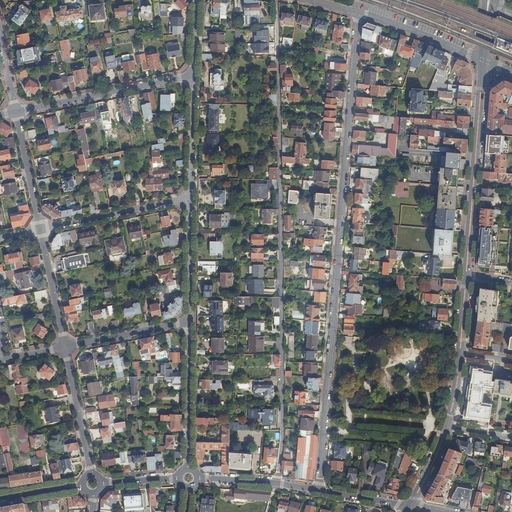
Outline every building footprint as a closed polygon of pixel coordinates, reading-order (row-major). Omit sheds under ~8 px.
[(132,0),(124,0),(126,6),(127,17),(128,31),(136,30),(132,0)] [(185,8),(190,4),(185,0),(175,0),(176,3),(175,3),(182,11),(185,8)] [(220,14),(221,0),(209,0),(210,0),(212,1),(210,2),(210,4),(212,5),(211,13),(220,14)] [(260,15),(260,1),(251,1),(251,15),(260,15)] [(104,5),(89,6),(91,21),(105,19),(104,5)] [(20,10),(12,20),(20,26),(31,11),(32,9),(30,7),(28,9),(23,6),(21,6),(19,8),(20,10)] [(127,17),(126,6),(120,7),(120,9),(115,9),(116,18),(127,17)] [(142,17),(143,21),(148,21),(148,18),(152,18),(151,6),(141,7),(142,13),(139,13),(140,17),(142,17)] [(83,10),(80,9),(79,10),(74,11),(73,10),(66,11),(65,7),(61,8),(61,9),(56,10),(58,22),(63,21),(63,22),(76,20),(75,18),(82,17),(82,12),(83,10)] [(50,10),(40,12),(42,22),(52,20),(50,10)] [(317,20),(319,11),(315,10),(313,28),(315,28),(316,29),(315,33),(325,35),(326,31),(327,31),(329,23),(317,20)] [(295,15),(282,13),(281,21),(285,22),(285,25),(293,26),(295,15)] [(499,15),(498,16),(497,16),(496,16),(495,16),(495,17),(495,18),(511,24),(511,20),(511,21),(499,15)] [(299,20),(296,19),(296,23),(298,23),(298,24),(302,25),(301,30),(308,31),(309,27),(310,27),(312,19),(300,16),(299,20)] [(184,18),(173,18),(173,26),(183,27),(184,18)] [(373,45),(379,46),(382,28),(368,23),(362,27),(361,38),(374,42),(373,45)] [(335,26),(334,34),(342,36),(343,29),(344,27),(335,26)] [(385,37),(387,30),(382,28),(379,46),(393,51),(397,41),(385,37)] [(210,42),(212,42),(223,43),(224,34),(211,33),(210,42)] [(28,34),(17,36),(18,43),(19,43),(20,47),(30,45),(28,34)] [(342,36),(334,34),(332,43),(341,44),(342,36)] [(413,59),(418,41),(414,40),(412,47),(411,49),(404,46),(405,45),(407,37),(401,35),(396,53),(411,58),(410,62),(411,62),(413,59)] [(60,42),(62,52),(64,59),(70,58),(67,40),(60,42)] [(424,56),(428,48),(429,45),(425,44),(423,43),(418,41),(413,59),(417,60),(419,54),(424,56)] [(224,52),(225,43),(223,43),(212,42),(211,52),(224,52)] [(165,47),(167,58),(173,57),(173,58),(177,57),(177,56),(181,55),(179,45),(165,47)] [(36,47),(17,51),(20,64),(27,63),(26,61),(33,60),(33,62),(39,60),(36,47)] [(441,62),(445,53),(436,49),(432,47),(431,49),(428,48),(424,56),(423,58),(426,60),(425,63),(438,70),(441,62)] [(56,53),(58,64),(65,62),(64,59),(62,52),(56,53)] [(142,64),(143,71),(161,68),(158,54),(148,56),(149,62),(147,62),(145,54),(142,54),(142,52),(139,53),(140,55),(142,64)] [(450,56),(450,55),(445,53),(441,62),(438,70),(432,83),(444,84),(445,71),(444,71),(447,64),(449,57),(450,56)] [(108,70),(117,68),(114,54),(105,56),(108,70)] [(469,65),(457,59),(453,70),(456,71),(460,82),(460,86),(472,86),(473,76),(469,65)] [(125,72),(135,70),(134,61),(123,63),(125,70),(125,72)] [(286,61),(281,61),(281,78),(285,77),(284,75),(286,75),(286,80),(283,81),(283,93),(290,93),(290,86),(293,86),(292,75),(287,75),(286,61)] [(91,64),(93,75),(98,74),(98,72),(102,71),(100,62),(91,64)] [(85,69),(74,72),(76,82),(87,79),(85,69)] [(15,73),(17,79),(28,77),(26,70),(15,73)] [(222,70),(215,70),(215,74),(214,74),(214,72),(213,72),(213,74),(211,74),(210,86),(212,86),(212,88),(214,88),(214,86),(215,86),(215,91),(221,91),(221,87),(222,87),(223,87),(223,83),(222,83),(223,82),(224,82),(225,81),(225,80),(224,79),(221,79),(222,70)] [(375,86),(377,72),(375,72),(368,71),(367,71),(365,85),(375,86)] [(344,74),(328,73),(327,91),(333,91),(333,94),(328,93),(327,96),(345,98),(345,92),(336,92),(337,80),(344,81),(344,74)] [(70,87),(71,94),(76,93),(72,76),(68,77),(70,87)] [(63,89),(70,87),(68,77),(61,79),(61,80),(52,82),(53,91),(54,91),(63,89)] [(40,87),(30,80),(24,88),(35,95),(40,87)] [(490,96),(489,102),(503,104),(503,96),(506,93),(508,94),(507,97),(508,99),(506,102),(504,102),(504,104),(508,104),(511,95),(511,84),(509,83),(506,82),(503,82),(494,88),(492,89),(490,92),(490,96)] [(439,91),(448,92),(449,85),(444,84),(432,83),(429,90),(439,91)] [(379,86),(375,86),(365,85),(358,84),(357,88),(365,89),(365,88),(370,88),(370,90),(372,90),(371,95),(378,95),(379,86)] [(472,90),(472,86),(460,86),(453,85),(449,85),(448,92),(471,94),(472,90)] [(425,111),(426,96),(423,96),(423,90),(412,89),(410,112),(422,113),(425,111)] [(271,106),(277,106),(277,90),(271,90),(271,96),(269,96),(269,100),(271,100),(271,106)] [(471,100),(471,94),(448,92),(439,91),(439,97),(447,98),(447,99),(449,99),(449,100),(452,100),(452,98),(458,98),(458,100),(455,100),(455,101),(454,101),(454,103),(454,104),(453,105),(461,106),(465,106),(470,107),(471,100)] [(156,109),(153,92),(148,93),(152,110),(156,109)] [(146,119),(153,117),(152,114),(152,110),(148,93),(144,94),(148,114),(145,115),(146,119)] [(299,94),(290,93),(290,101),(299,102),(299,94)] [(162,96),(161,111),(170,111),(170,101),(175,101),(175,94),(170,94),(170,96),(162,96)] [(127,115),(128,119),(129,119),(129,117),(133,116),(129,97),(123,98),(127,115)] [(373,99),(357,97),(356,104),(356,107),(361,107),(361,103),(367,104),(367,103),(371,104),(371,102),(373,102),(373,99)] [(118,99),(121,112),(122,112),(123,115),(127,115),(123,98),(118,99)] [(337,100),(327,99),(326,107),(336,108),(337,100)] [(104,127),(106,127),(111,125),(110,121),(112,121),(111,116),(106,117),(105,113),(104,113),(104,110),(105,110),(103,102),(99,103),(100,111),(103,124),(104,127)] [(489,109),(488,119),(505,120),(505,115),(503,115),(503,114),(501,114),(501,115),(498,115),(498,113),(499,113),(500,112),(500,110),(499,110),(498,110),(498,108),(508,109),(508,106),(510,106),(509,120),(511,120),(511,104),(508,104),(504,104),(503,104),(489,102),(489,103),(489,109)] [(219,131),(220,105),(210,105),(209,131),(219,131)] [(88,113),(90,123),(96,122),(97,125),(103,124),(100,111),(88,113)] [(336,112),(325,111),(324,120),(335,121),(336,112)] [(57,121),(55,112),(50,113),(51,118),(54,134),(60,133),(58,123),(58,121),(57,121)] [(128,132),(130,132),(128,119),(127,115),(123,115),(122,112),(121,112),(122,117),(123,117),(125,125),(126,130),(127,132),(128,132)] [(83,124),(90,123),(88,113),(81,114),(83,124)] [(376,115),(355,113),(355,120),(367,121),(367,120),(371,121),(385,122),(388,122),(388,116),(376,115)] [(179,131),(185,131),(185,128),(185,114),(175,114),(175,127),(179,127),(179,131)] [(400,117),(396,117),(394,117),(392,134),(397,134),(399,134),(400,117)] [(410,118),(400,117),(399,134),(405,135),(406,129),(406,120),(410,120),(410,118)] [(54,134),(51,118),(46,119),(49,135),(54,134)] [(432,120),(414,118),(414,123),(441,125),(441,127),(454,128),(455,126),(457,126),(457,130),(454,130),(454,132),(457,133),(463,134),(463,135),(468,135),(468,129),(469,123),(440,121),(432,120)] [(488,125),(487,135),(497,136),(498,129),(500,129),(500,130),(511,130),(511,120),(509,120),(505,120),(488,119),(488,125)] [(303,128),(304,123),(298,122),(298,125),(292,124),(291,133),(297,134),(297,136),(302,136),(303,131),(303,130),(303,128)] [(0,132),(7,138),(12,130),(12,128),(3,123),(0,123),(0,132)] [(78,129),(77,123),(75,123),(75,127),(69,128),(69,129),(68,130),(67,128),(64,129),(64,132),(75,130),(78,129)] [(334,124),(326,124),(325,123),(325,131),(342,133),(342,129),(336,128),(334,127),(334,124)] [(83,150),(83,152),(88,151),(84,129),(79,130),(79,132),(80,136),(82,146),(83,150)] [(415,129),(414,136),(424,136),(428,137),(439,138),(439,132),(434,131),(415,129)] [(28,132),(29,139),(37,138),(35,130),(28,132)] [(342,133),(325,131),(324,139),(325,139),(333,140),(333,136),(335,137),(335,136),(341,137),(342,133)] [(365,132),(354,131),(353,140),(364,141),(365,132)] [(397,134),(392,134),(384,133),(382,133),(380,149),(373,148),(373,147),(353,145),(352,154),(357,155),(372,156),(395,158),(397,134)] [(47,135),(40,137),(41,141),(38,142),(40,151),(51,149),(57,147),(55,138),(50,139),(49,135),(47,135)] [(219,150),(219,135),(208,135),(208,150),(219,150)] [(414,136),(411,135),(410,148),(418,149),(418,140),(420,139),(424,139),(424,136),(414,136)] [(485,152),(502,154),(502,149),(508,150),(509,141),(503,140),(504,137),(487,135),(485,152)] [(427,150),(445,151),(458,152),(460,152),(466,152),(467,147),(467,140),(439,138),(428,137),(428,142),(443,143),(452,144),(454,142),(455,143),(455,149),(449,149),(448,148),(439,147),(438,148),(434,148),(433,147),(427,146),(427,150)] [(5,149),(16,147),(15,140),(14,138),(6,139),(7,143),(4,143),(5,149)] [(287,138),(282,138),(283,157),(305,158),(306,144),(296,143),(296,152),(294,152),(294,153),(295,153),(295,154),(287,153),(287,138)] [(152,146),(153,159),(153,171),(158,170),(158,163),(160,163),(160,151),(164,151),(164,143),(158,144),(152,146)] [(11,158),(9,150),(0,151),(0,154),(1,160),(11,158)] [(78,161),(80,172),(87,171),(86,163),(85,159),(84,158),(83,152),(83,150),(79,150),(75,151),(75,154),(78,153),(78,156),(79,156),(80,160),(79,160),(78,161)] [(101,160),(101,165),(104,164),(104,162),(108,161),(108,159),(127,156),(126,151),(110,154),(100,156),(101,160)] [(458,154),(458,152),(445,151),(445,153),(445,156),(441,155),(441,166),(457,168),(457,163),(458,154)] [(457,163),(457,168),(458,168),(459,168),(459,169),(465,169),(466,159),(460,159),(460,155),(460,152),(458,152),(458,154),(457,163)] [(485,161),(484,168),(491,169),(492,154),(485,153),(485,161)] [(496,173),(499,173),(505,173),(506,162),(505,162),(506,155),(498,154),(497,154),(496,159),(495,159),(495,160),(496,160),(496,162),(495,162),(494,169),(495,169),(495,172),(496,173)] [(372,166),(372,156),(357,155),(357,165),(372,166)] [(38,159),(42,176),(52,174),(48,157),(38,159)] [(305,158),(283,157),(283,168),(284,168),(284,162),(287,162),(290,163),(295,163),(295,162),(309,164),(309,159),(305,158)] [(147,191),(155,191),(153,171),(153,159),(150,160),(150,167),(149,167),(150,179),(146,179),(147,191)] [(322,160),(322,169),(334,169),(334,161),(322,160)] [(223,171),(223,165),(213,164),(213,175),(221,175),(221,174),(223,174),(223,171)] [(6,180),(15,178),(13,168),(11,169),(10,165),(1,167),(2,171),(5,170),(6,180)] [(439,166),(439,167),(438,170),(437,170),(437,171),(439,171),(438,183),(438,185),(457,186),(457,184),(458,168),(457,168),(441,166),(439,166)] [(376,169),(362,168),(361,179),(367,180),(376,180),(377,172),(376,172),(376,169)] [(153,171),(155,191),(162,190),(161,179),(169,178),(169,169),(158,170),(153,171)] [(329,172),(316,171),(315,182),(328,183),(329,172)] [(511,180),(511,191),(511,190),(511,173),(505,173),(499,173),(498,179),(511,180)] [(88,178),(91,191),(99,189),(103,188),(101,175),(100,175),(96,176),(88,178)] [(62,180),(65,192),(76,190),(73,177),(62,180)] [(4,196),(19,193),(16,178),(15,178),(6,180),(1,181),(4,196)] [(366,184),(367,180),(361,179),(357,179),(356,183),(357,183),(356,194),(368,194),(369,184),(366,184)] [(114,187),(115,194),(126,191),(124,180),(120,180),(121,182),(116,183),(116,181),(111,183),(112,188),(114,187)] [(272,189),(272,180),(271,180),(265,180),(265,186),(264,186),(264,184),(251,184),(251,198),(268,198),(268,189),(272,189)] [(315,182),(304,181),(303,189),(309,190),(309,186),(315,186),(315,187),(328,188),(328,183),(315,182)] [(457,186),(438,185),(438,187),(436,208),(455,209),(456,189),(457,186)] [(482,189),(482,200),(493,201),(494,189),(482,189)] [(216,209),(223,209),(223,204),(226,204),(226,191),(215,191),(215,204),(216,204),(216,209)] [(290,191),(289,191),(288,203),(297,204),(298,191),(290,191)] [(330,194),(317,193),(315,218),(329,219),(331,194),(330,194)] [(356,194),(355,193),(355,198),(355,208),(364,209),(371,209),(371,204),(368,204),(369,194),(368,194),(356,194)] [(56,219),(74,215),(73,209),(72,210),(72,209),(62,211),(57,208),(58,206),(58,205),(55,204),(54,207),(49,204),(48,199),(42,200),(45,212),(56,219)] [(30,217),(28,205),(20,207),(21,215),(19,215),(19,214),(18,214),(18,215),(11,217),(13,228),(25,225),(30,217)] [(73,209),(74,215),(82,213),(80,206),(74,207),(73,205),(71,205),(72,209),(72,210),(73,209)] [(355,208),(353,208),(352,213),(352,217),(354,217),(354,218),(353,218),(353,223),(363,223),(363,219),(364,209),(355,208)] [(455,209),(436,208),(434,208),(433,229),(436,229),(453,230),(454,230),(455,222),(456,222),(457,210),(455,209)] [(480,217),(479,227),(497,228),(498,225),(495,225),(494,226),(492,226),(493,218),(494,218),(495,216),(496,216),(496,213),(497,213),(497,209),(481,208),(480,217)] [(271,215),(279,215),(279,209),(263,209),(263,223),(271,224),(271,215)] [(169,215),(168,211),(161,212),(162,217),(161,217),(162,223),(160,224),(161,228),(171,226),(169,215)] [(210,227),(221,227),(222,223),(224,223),(225,223),(225,214),(220,214),(220,215),(211,215),(210,227)] [(365,227),(366,224),(363,223),(353,223),(353,228),(352,229),(354,231),(353,244),(362,245),(364,231),(363,231),(363,227),(365,227)] [(142,228),(141,225),(129,228),(131,239),(143,237),(143,236),(142,228)] [(328,228),(315,227),(314,233),(313,233),(312,239),(323,240),(326,240),(326,234),(327,234),(328,228)] [(497,228),(479,227),(479,234),(477,256),(476,266),(490,268),(490,265),(495,266),(498,228),(497,228)] [(183,233),(183,228),(171,230),(172,235),(164,236),(166,247),(178,244),(177,238),(178,238),(178,234),(183,233)] [(451,255),(453,230),(436,229),(433,254),(451,255)] [(77,239),(75,230),(57,234),(51,243),(53,251),(61,249),(60,247),(69,245),(68,241),(77,239)] [(93,246),(93,245),(99,243),(96,231),(80,235),(81,244),(82,247),(87,246),(87,247),(93,246)] [(264,245),(264,234),(252,234),(252,245),(264,245)] [(108,256),(126,252),(123,237),(105,241),(108,256)] [(222,238),(217,238),(217,242),(210,242),(210,255),(217,255),(217,259),(222,259),(222,250),(224,250),(224,247),(222,247),(222,238)] [(323,240),(312,239),(305,239),(304,245),(312,246),(311,252),(322,253),(323,240)] [(252,262),(265,262),(265,248),(252,248),(252,262)] [(366,256),(366,249),(353,248),(353,252),(355,253),(355,254),(354,254),(353,260),(358,260),(364,260),(364,255),(366,256)] [(398,255),(398,251),(395,251),(392,251),(390,250),(389,262),(389,268),(392,268),(393,259),(396,259),(396,255),(398,255)] [(56,258),(54,258),(55,260),(63,259),(80,255),(80,251),(73,252),(73,253),(56,257),(56,258)] [(22,252),(13,254),(17,270),(21,269),(19,262),(24,261),(22,252)] [(183,263),(183,259),(174,261),(172,252),(165,254),(165,255),(158,256),(160,268),(183,263)] [(17,270),(13,254),(5,256),(7,264),(12,263),(13,264),(12,265),(12,266),(4,268),(3,265),(0,266),(0,273),(5,272),(17,270)] [(87,267),(84,254),(80,255),(63,259),(64,262),(67,261),(68,268),(65,269),(66,271),(87,267)] [(26,263),(27,267),(40,265),(39,257),(37,257),(31,258),(30,258),(31,262),(26,263)] [(439,274),(440,259),(429,258),(429,260),(428,261),(427,260),(425,260),(424,261),(423,263),(424,264),(426,265),(427,264),(428,265),(428,273),(439,274)] [(358,263),(358,260),(353,260),(350,259),(349,270),(357,270),(358,265),(360,265),(361,263),(358,263)] [(198,261),(198,266),(203,266),(203,272),(215,272),(216,262),(198,261)] [(264,265),(253,265),(253,277),(264,277),(264,265)] [(183,283),(183,279),(174,281),(171,269),(167,270),(166,269),(159,271),(160,279),(163,278),(165,287),(183,283)] [(313,269),(313,278),(325,279),(326,270),(313,269)] [(20,290),(25,288),(32,287),(30,277),(31,276),(30,271),(17,274),(20,290)] [(232,273),(221,273),(221,285),(232,285),(232,273)] [(349,282),(359,283),(359,280),(362,280),(362,275),(351,274),(350,278),(349,278),(349,282)] [(404,289),(405,276),(397,275),(396,289),(398,289),(398,291),(400,291),(401,289),(404,289)] [(247,279),(247,285),(249,285),(249,294),(263,294),(263,285),(262,285),(262,280),(261,280),(247,279)] [(456,285),(456,280),(443,279),(442,288),(456,289),(456,285)] [(325,281),(311,280),(311,291),(322,292),(323,286),(324,286),(325,281)] [(363,289),(363,283),(359,283),(349,282),(348,287),(350,287),(349,291),(354,291),(357,291),(357,289),(363,289)] [(81,283),(70,286),(72,297),(83,295),(81,283)] [(165,287),(158,288),(159,295),(177,291),(177,289),(183,287),(183,283),(165,287)] [(214,292),(214,285),(204,285),(204,297),(212,297),(212,292),(214,292)] [(478,312),(477,320),(491,321),(492,322),(495,322),(498,291),(480,289),(479,296),(478,296),(477,312),(478,312)] [(48,299),(46,290),(35,292),(37,301),(48,299)] [(311,291),(304,291),(304,295),(315,296),(315,302),(326,302),(326,292),(322,292),(311,291)] [(360,300),(361,294),(354,294),(347,293),(346,293),(346,297),(347,297),(347,299),(346,299),(347,300),(347,304),(363,305),(364,305),(365,300),(360,300)] [(439,302),(439,295),(423,293),(422,299),(425,299),(425,301),(439,302)] [(24,295),(2,299),(4,306),(17,303),(17,305),(26,303),(24,295)] [(159,303),(161,303),(159,297),(154,298),(156,304),(151,305),(153,317),(162,315),(159,303)] [(163,312),(164,319),(175,317),(183,308),(183,297),(176,297),(175,301),(173,304),(171,303),(168,306),(170,307),(168,310),(163,312)] [(239,297),(234,297),(234,304),(248,304),(250,306),(253,306),(254,304),(254,297),(239,297)] [(80,304),(79,298),(69,300),(70,304),(69,305),(69,306),(64,307),(66,313),(77,310),(75,305),(80,304)] [(212,316),(222,316),(222,301),(210,301),(210,306),(212,308),(212,311),(212,312),(212,316)] [(142,314),(140,302),(133,304),(133,307),(124,309),(126,317),(142,314)] [(348,315),(362,315),(363,305),(347,304),(345,304),(345,308),(346,308),(348,308),(348,311),(348,315)] [(308,305),(307,321),(319,322),(319,316),(317,316),(317,311),(319,311),(320,311),(320,306),(308,305)] [(94,313),(91,313),(93,319),(95,318),(100,317),(100,318),(110,316),(114,315),(112,306),(101,308),(102,310),(100,310),(100,309),(98,309),(99,310),(98,310),(99,311),(94,312),(94,313)] [(447,320),(448,310),(439,309),(438,319),(447,320)] [(77,310),(66,313),(68,322),(73,321),(73,322),(79,321),(77,310)] [(345,314),(339,314),(339,318),(345,318),(344,325),(353,326),(353,316),(345,316),(345,314)] [(222,331),(222,316),(212,316),(212,321),(210,321),(210,327),(212,327),(212,331),(222,331)] [(112,322),(114,330),(120,328),(119,320),(112,322)] [(440,326),(440,321),(423,320),(422,331),(436,332),(436,329),(438,329),(438,326),(440,326)] [(491,321),(477,320),(473,346),(474,346),(487,348),(491,321)] [(250,336),(260,336),(260,321),(249,321),(249,336),(250,336)] [(319,322),(307,321),(306,334),(308,334),(318,335),(319,322)] [(502,331),(503,323),(495,322),(492,322),(491,329),(502,331)] [(87,331),(88,335),(96,333),(93,323),(88,324),(89,330),(87,331)] [(509,332),(510,324),(503,323),(502,331),(509,332)] [(39,324),(34,332),(43,338),(46,334),(44,333),(47,329),(39,324)] [(353,326),(344,325),(344,333),(353,334),(353,326)] [(23,328),(12,331),(15,344),(19,343),(19,341),(25,339),(23,328)] [(294,333),(285,332),(285,336),(290,336),(289,356),(294,356),(294,351),(294,344),(294,340),(294,333)] [(318,335),(308,334),(307,351),(317,351),(318,335)] [(154,340),(153,336),(147,338),(150,353),(157,352),(156,350),(154,340)] [(263,352),(264,336),(260,336),(250,336),(250,352),(263,352)] [(145,354),(150,353),(147,338),(140,339),(142,350),(144,349),(145,354)] [(224,338),(213,338),(213,352),(223,352),(224,338)] [(492,344),(491,351),(499,352),(500,345),(500,343),(498,343),(498,345),(492,344)] [(120,358),(117,344),(110,345),(116,371),(117,379),(124,377),(122,366),(125,365),(123,357),(120,358)] [(116,371),(110,345),(103,347),(106,357),(108,357),(110,363),(112,362),(114,371),(116,371)] [(173,362),(182,362),(182,359),(180,359),(180,352),(170,352),(170,359),(173,359),(173,362)] [(309,357),(309,362),(318,362),(318,358),(316,358),(316,353),(309,353),(309,357)] [(94,361),(94,358),(82,361),(84,374),(97,372),(95,364),(95,363),(94,361)] [(228,361),(213,361),(213,373),(221,374),(229,374),(229,368),(228,368),(228,361)] [(138,377),(142,377),(139,362),(133,362),(136,377),(138,377)] [(315,363),(304,363),(303,377),(305,377),(309,377),(314,378),(315,363)] [(158,377),(163,377),(167,377),(167,375),(169,375),(169,372),(172,372),(172,367),(169,367),(170,364),(162,364),(162,373),(158,373),(158,377)] [(21,380),(18,365),(9,367),(10,374),(13,373),(16,383),(21,382),(21,380)] [(45,365),(39,374),(49,381),(56,373),(45,365)] [(492,370),(472,367),(464,419),(489,423),(491,403),(482,402),(484,388),(493,389),(494,381),(491,381),(492,370)] [(271,380),(278,380),(278,377),(281,375),(280,370),(277,370),(277,376),(271,377),(271,380)] [(125,392),(125,399),(132,398),(133,405),(134,405),(134,406),(135,406),(135,404),(139,404),(137,385),(138,385),(138,377),(136,377),(130,377),(131,383),(132,391),(125,392)] [(174,386),(182,386),(182,384),(182,377),(176,377),(169,377),(167,377),(163,377),(163,379),(164,379),(164,380),(170,380),(170,381),(173,381),(173,386),(174,386)] [(316,378),(314,378),(309,377),(309,382),(308,382),(307,385),(308,385),(308,390),(318,391),(319,378),(316,378)] [(27,378),(21,380),(21,382),(22,385),(24,394),(29,393),(27,386),(29,385),(27,384),(27,383),(28,383),(27,378)] [(511,381),(495,379),(493,392),(499,392),(499,394),(511,395),(511,381)] [(221,383),(221,380),(211,380),(208,380),(207,380),(200,380),(200,388),(211,388),(211,389),(217,389),(217,386),(221,383)] [(101,389),(100,382),(99,382),(88,384),(90,396),(101,394),(100,389),(101,389)] [(274,384),(266,384),(255,384),(254,384),(254,392),(261,393),(261,391),(264,391),(264,398),(273,398),(273,391),(271,391),(271,388),(274,387),(274,384)] [(66,385),(56,388),(46,390),(46,393),(52,392),(53,396),(54,397),(58,396),(62,396),(63,396),(68,395),(67,391),(66,385)] [(291,388),(290,388),(290,391),(296,391),(295,403),(311,405),(312,401),(305,400),(306,392),(297,391),(297,389),(295,389),(295,387),(294,387),(294,389),(291,388)] [(107,400),(106,395),(99,397),(101,409),(108,407),(108,406),(110,405),(110,401),(109,402),(109,399),(107,400)] [(57,407),(45,410),(46,415),(47,415),(48,420),(47,420),(48,425),(61,423),(57,407)] [(260,409),(250,409),(250,418),(259,419),(259,424),(263,424),(263,425),(273,425),(273,409),(263,409),(263,412),(260,412),(260,409)] [(102,412),(102,411),(96,412),(87,413),(88,419),(99,417),(99,416),(100,415),(100,413),(102,412)] [(101,414),(103,425),(111,424),(110,418),(113,418),(112,412),(101,414)] [(314,418),(303,417),(302,430),(313,431),(314,418)] [(124,432),(128,431),(126,421),(115,423),(116,428),(125,427),(125,428),(123,428),(124,432)] [(171,430),(182,430),(182,427),(182,421),(171,421),(171,430)] [(26,434),(24,424),(17,426),(20,441),(21,441),(23,455),(30,453),(26,434)] [(218,442),(229,442),(230,430),(230,424),(219,424),(218,424),(218,429),(222,429),(222,434),(221,435),(221,436),(221,437),(218,437),(218,440),(218,442)] [(101,429),(104,443),(113,442),(109,427),(101,429)] [(10,447),(7,428),(0,429),(0,433),(3,448),(10,447)] [(302,430),(299,430),(296,472),(295,478),(307,479),(307,478),(313,478),(313,470),(314,470),(315,468),(318,431),(313,431),(302,430)] [(37,436),(36,432),(27,434),(28,438),(30,438),(32,448),(41,446),(45,445),(43,435),(37,436)] [(173,439),(173,435),(163,435),(163,437),(167,437),(166,448),(174,448),(174,445),(174,442),(174,439),(173,439)] [(78,444),(77,439),(70,440),(70,439),(60,442),(61,447),(64,446),(78,444)] [(462,452),(465,443),(464,443),(465,441),(462,441),(462,442),(459,442),(457,443),(456,444),(453,443),(451,444),(448,450),(455,453),(456,450),(462,452)] [(222,472),(229,472),(229,467),(229,452),(229,442),(218,442),(206,442),(196,442),(196,463),(199,466),(204,461),(203,460),(203,455),(204,455),(204,450),(222,450),(222,466),(206,466),(202,468),(201,468),(203,470),(214,471),(222,472)] [(472,445),(465,443),(462,452),(469,454),(472,445)] [(483,444),(475,443),(474,452),(484,454),(484,449),(484,445),(483,445),(483,444)] [(373,445),(364,445),(364,454),(373,455),(373,445)] [(345,459),(346,447),(335,446),(334,458),(345,459)] [(504,456),(505,448),(502,448),(502,446),(497,446),(497,448),(491,447),(490,456),(500,458),(501,456),(504,456)] [(274,456),(279,457),(279,452),(280,449),(275,448),(265,447),(264,462),(265,463),(269,463),(270,462),(272,463),(272,461),(274,461),(274,456)] [(403,477),(412,453),(399,447),(391,473),(403,477)] [(455,453),(448,450),(443,463),(438,475),(448,480),(451,482),(453,476),(451,476),(458,459),(460,460),(462,455),(455,453)] [(130,472),(129,465),(130,465),(127,451),(121,452),(120,453),(120,454),(120,458),(119,458),(119,464),(122,463),(122,465),(124,465),(125,472),(130,472)] [(229,452),(229,467),(250,469),(252,454),(229,452)] [(104,466),(117,464),(119,464),(119,458),(116,459),(115,453),(102,455),(104,466)] [(148,470),(164,469),(162,453),(155,454),(155,456),(146,457),(147,461),(148,470)] [(43,483),(41,472),(30,474),(24,475),(23,473),(22,473),(22,475),(11,477),(10,472),(13,471),(12,468),(9,454),(5,455),(7,468),(9,479),(11,488),(28,485),(43,483)] [(147,461),(146,457),(146,454),(131,456),(132,465),(132,471),(137,471),(136,462),(147,461)] [(292,456),(283,455),(282,468),(292,469),(293,462),(291,462),(292,456)] [(38,458),(38,457),(31,459),(33,470),(40,469),(38,458)] [(57,462),(57,463),(60,475),(64,474),(64,475),(72,473),(70,460),(69,460),(65,461),(59,462),(57,462)] [(332,461),(327,461),(327,468),(331,469),(331,470),(342,471),(343,463),(332,462),(332,461)] [(52,470),(54,481),(61,480),(60,475),(57,463),(56,463),(56,465),(54,465),(55,469),(52,470)] [(375,485),(382,487),(385,478),(384,478),(387,468),(370,463),(368,471),(374,473),(373,475),(378,477),(375,485)] [(355,482),(357,470),(348,469),(347,481),(355,482)] [(448,480),(438,475),(425,498),(427,501),(443,505),(445,499),(440,498),(441,495),(442,493),(443,491),(448,480)] [(383,494),(386,494),(387,492),(396,495),(398,490),(397,490),(399,485),(398,484),(400,481),(391,478),(387,492),(384,491),(383,494)] [(0,490),(5,490),(11,488),(9,479),(0,480),(0,490)] [(483,488),(478,487),(472,510),(477,511),(481,494),(482,492),(484,492),(490,493),(491,487),(483,485),(483,488)] [(473,490),(456,486),(450,499),(469,503),(473,490)] [(155,489),(150,489),(151,511),(161,511),(156,511),(154,508),(153,503),(156,503),(155,493),(157,493),(159,493),(159,490),(157,490),(155,490),(155,489)] [(110,492),(114,492),(114,491),(112,491),(112,490),(110,491),(109,491),(103,497),(103,498),(103,499),(110,492)] [(241,490),(232,490),(231,495),(226,494),(226,500),(234,501),(235,499),(246,500),(247,491),(241,490)] [(124,496),(124,491),(117,492),(114,492),(110,492),(103,499),(101,501),(107,506),(107,505),(112,508),(113,507),(114,507),(114,506),(113,506),(113,503),(114,503),(115,501),(125,500),(124,496)] [(247,491),(246,500),(266,501),(265,504),(269,504),(272,493),(247,491)] [(129,496),(124,496),(125,500),(125,510),(144,508),(143,495),(133,496),(132,493),(128,493),(129,496)] [(511,493),(508,493),(507,494),(506,493),(505,495),(502,495),(500,506),(505,506),(505,504),(511,505),(511,493)] [(79,496),(68,498),(69,508),(75,507),(84,507),(86,507),(86,503),(79,496)] [(288,502),(289,498),(286,497),(286,498),(281,497),(278,506),(280,507),(279,508),(286,510),(288,502)] [(210,501),(207,501),(203,500),(201,511),(210,511),(213,511),(215,498),(211,498),(210,501)] [(48,501),(50,511),(55,511),(56,510),(59,510),(57,500),(48,501)] [(300,511),(302,505),(288,502),(286,510),(285,511),(300,511)]
